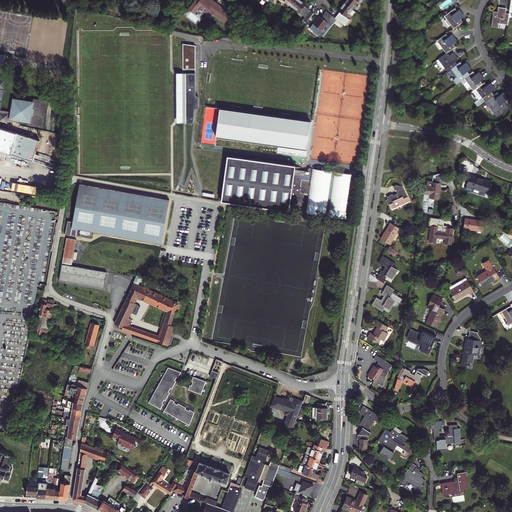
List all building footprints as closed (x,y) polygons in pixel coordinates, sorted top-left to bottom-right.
[(226,12),(227,10),(212,0),(195,0),(189,8),(194,12),(199,5),(207,11),(209,9),(215,14),(220,18),(221,18),(225,21),(230,15),(226,12)] [(302,1),(301,0),(296,0),(292,5),(297,8),(296,9),(305,16),(302,19),(306,22),(314,12),(308,7),(307,8),(304,6),(306,3),(303,0),(302,1)] [(349,12),(352,8),(345,2),(341,7),(341,6),(338,9),(341,12),(339,14),(338,14),(335,17),(344,24),(351,14),(349,12)] [(498,13),(498,11),(494,11),(492,26),(497,27),(498,23),(507,24),(509,15),(509,13),(505,13),(506,8),(502,8),(501,14),(498,13)] [(463,22),(461,18),(460,19),(457,16),(462,12),(460,9),(456,12),(454,9),(445,16),(454,28),(463,22)] [(335,17),(326,10),(324,14),(322,17),(319,15),(309,29),(317,35),(325,25),(326,25),(331,18),(334,21),(336,18),(335,17)] [(455,46),(453,43),(452,44),(450,41),(455,37),(452,34),(448,37),(446,34),(437,41),(446,53),(447,52),(455,46)] [(177,74),(177,124),(195,123),(194,110),(198,106),(198,96),(195,94),(195,46),(183,44),(183,73),(177,74)] [(438,59),(448,72),(457,65),(454,61),(453,62),(451,59),(455,56),(453,53),(450,55),(447,52),(446,53),(438,59)] [(456,84),(464,78),(470,74),(467,71),(466,72),(464,69),(469,65),(466,62),(462,64),(460,62),(457,65),(448,72),(456,84)] [(474,91),(482,84),(480,80),(479,81),(477,78),(481,75),(479,71),(475,74),(473,71),(470,74),(464,78),(474,91)] [(0,121),(7,122),(6,129),(17,130),(19,119),(30,121),(30,120),(33,102),(33,101),(13,98),(12,111),(1,109),(6,77),(0,76),(0,121)] [(486,101),(494,95),(492,91),(490,92),(488,89),(493,85),(491,82),(487,85),(485,82),(482,84),(474,91),(473,92),(479,100),(482,98),(485,102),(486,101)] [(494,95),(486,101),(488,103),(487,107),(489,110),(491,109),(495,113),(501,109),(507,104),(505,101),(503,102),(501,99),(506,96),(503,92),(500,95),(498,92),(494,95)] [(35,102),(33,102),(30,120),(31,120),(32,120),(31,125),(40,126),(45,100),(35,98),(35,102)] [(289,209),(290,199),(301,201),(303,192),(305,193),(308,193),(305,210),(348,216),(355,172),(312,166),(311,170),(295,167),(295,163),(227,153),(220,199),(289,209)] [(439,199),(441,183),(442,174),(432,177),(431,185),(425,184),(423,194),(425,194),(430,195),(429,198),(439,199)] [(487,192),(491,181),(470,174),(467,185),(474,188),(474,190),(484,194),(485,191),(487,192)] [(170,199),(80,183),(73,222),(68,221),(65,234),(76,235),(78,228),(162,243),(170,199)] [(397,185),(394,186),(395,190),(397,189),(398,193),(394,195),(393,194),(387,196),(388,199),(387,200),(389,205),(391,204),(393,209),(410,201),(403,186),(397,185)] [(444,219),(432,217),(429,241),(437,242),(438,238),(445,239),(445,243),(452,244),(455,228),(447,227),(447,225),(443,225),(444,219)] [(483,231),(484,220),(465,218),(463,231),(468,231),(468,229),(483,231)] [(402,231),(391,224),(381,240),(390,246),(398,234),(399,235),(402,231)] [(104,287),(107,271),(74,266),(79,240),(67,238),(60,279),(104,287)] [(395,264),(383,256),(379,264),(386,268),(383,272),(382,271),(377,279),(384,283),(387,277),(393,281),(399,271),(393,268),(395,264)] [(483,286),(499,276),(494,266),(493,267),(489,259),(483,263),(487,270),(477,276),(483,286)] [(450,291),(455,300),(469,292),(470,294),(474,291),(466,277),(462,280),(463,282),(450,291)] [(171,335),(174,326),(171,325),(179,303),(134,282),(115,322),(122,326),(123,327),(122,329),(131,332),(168,344),(171,335)] [(395,290),(388,286),(382,295),(385,297),(382,302),(377,299),(373,305),(383,312),(385,308),(390,311),(396,302),(395,301),(400,304),(403,300),(393,294),(395,290)] [(437,327),(445,309),(440,306),(444,298),(434,294),(429,306),(433,308),(426,322),(437,327)] [(43,299),(42,303),(48,304),(47,309),(48,309),(49,307),(57,310),(58,305),(55,304),(56,300),(50,299),(49,301),(43,299)] [(48,304),(42,303),(39,314),(44,315),(49,316),(51,310),(48,309),(47,309),(48,304)] [(511,307),(511,306),(501,311),(506,320),(505,321),(508,325),(511,322),(511,307)] [(53,311),(51,310),(49,316),(44,315),(41,324),(49,326),(53,311)] [(370,332),(367,337),(378,344),(381,339),(384,341),(389,333),(386,331),(389,327),(378,320),(375,325),(378,326),(373,334),(370,332)] [(98,329),(89,327),(84,348),(85,348),(84,352),(90,354),(91,350),(93,350),(98,329)] [(421,351),(429,355),(437,337),(423,331),(422,334),(412,329),(408,338),(423,345),(421,351)] [(471,330),(470,338),(466,337),(461,364),(472,366),(475,354),(479,355),(481,348),(484,349),(484,346),(483,346),(484,342),(485,342),(485,341),(483,340),(483,338),(479,331),(471,330)] [(392,365),(377,355),(374,359),(379,362),(376,366),(375,365),(368,375),(375,379),(372,382),(377,384),(378,383),(382,384),(385,378),(384,378),(392,365)] [(223,361),(217,359),(213,370),(219,372),(223,361)] [(183,371),(169,367),(149,402),(162,409),(183,371)] [(403,382),(412,387),(415,383),(419,385),(424,375),(427,376),(429,371),(425,369),(418,368),(415,375),(410,372),(411,371),(406,368),(405,369),(403,368),(399,375),(394,390),(398,392),(403,382)] [(208,382),(193,376),(190,390),(203,395),(208,382)] [(75,392),(86,395),(88,388),(89,382),(76,379),(75,383),(69,381),(66,389),(75,392)] [(83,405),(85,400),(86,395),(75,392),(74,397),(76,397),(74,402),(83,405)] [(312,396),(307,394),(304,402),(303,403),(308,405),(312,396)] [(284,427),(293,430),(303,403),(304,402),(295,398),(290,401),(284,398),(284,399),(275,395),(271,406),(280,409),(286,411),(288,416),(284,427)] [(196,412),(170,398),(164,411),(191,424),(196,412)] [(64,406),(66,407),(82,410),(83,405),(74,402),(69,400),(69,404),(66,404),(66,405),(64,405),(64,406)] [(319,407),(314,407),(314,418),(317,418),(317,419),(328,419),(328,408),(327,408),(327,403),(319,403),(319,407)] [(82,410),(66,407),(64,412),(72,413),(82,415),(82,410)] [(360,437),(369,437),(370,436),(371,434),(372,433),(368,431),(375,421),(381,424),(384,420),(364,407),(360,413),(366,417),(360,426),(364,428),(358,436),(360,437)] [(68,418),(71,419),(81,421),(82,415),(72,413),(64,412),(64,417),(68,418)] [(66,425),(70,426),(79,428),(81,421),(71,419),(68,418),(66,425)] [(462,444),(460,429),(458,429),(457,425),(449,426),(450,433),(448,433),(448,435),(441,436),(440,429),(443,428),(443,421),(431,422),(432,429),(434,429),(435,441),(437,441),(438,450),(447,449),(447,444),(455,443),(455,445),(462,444)] [(136,437),(116,428),(111,440),(131,449),(136,437)] [(382,436),(387,440),(391,433),(386,429),(382,436)] [(378,442),(384,445),(385,446),(379,455),(388,461),(397,446),(408,453),(412,447),(407,444),(409,440),(401,435),(400,435),(393,431),(387,440),(382,436),(378,442)] [(325,448),(328,448),(331,441),(318,436),(315,444),(325,448)] [(66,437),(65,446),(72,447),(73,439),(66,437)] [(360,440),(360,449),(368,449),(368,441),(360,440)] [(104,462),(109,454),(99,449),(82,442),(73,500),(81,501),(82,495),(87,462),(87,456),(104,462)] [(326,454),(328,448),(325,448),(315,444),(313,449),(306,446),(304,453),(304,454),(321,460),(324,453),(326,454)] [(255,491),(260,478),(257,477),(262,462),(265,463),(270,450),(260,447),(256,457),(253,455),(248,468),(245,476),(249,478),(245,487),(255,491)] [(64,450),(63,458),(70,459),(71,451),(64,450)] [(0,482),(1,483),(2,479),(3,479),(3,481),(9,482),(11,475),(10,474),(11,473),(11,471),(12,468),(13,467),(13,466),(11,466),(9,464),(11,459),(12,458),(12,456),(10,457),(3,454),(4,453),(2,453),(2,454),(0,453),(0,482)] [(321,460),(304,454),(301,463),(317,469),(321,460)] [(122,463),(112,455),(110,458),(115,462),(120,466),(122,463)] [(63,458),(62,469),(69,470),(70,459),(63,458)] [(207,464),(199,461),(196,470),(196,471),(199,472),(201,473),(212,477),(222,481),(227,483),(229,480),(231,473),(224,470),(215,467),(207,464)] [(270,465),(265,480),(264,484),(272,487),(277,473),(279,468),(280,465),(272,461),(270,465)] [(270,465),(265,463),(262,462),(257,477),(260,478),(265,480),(270,465)] [(301,463),(301,462),(298,471),(320,479),(321,476),(316,473),(317,469),(301,463)] [(120,466),(117,470),(136,483),(137,482),(138,482),(142,477),(122,463),(120,466)] [(293,469),(281,464),(280,465),(279,468),(291,473),(293,469)] [(413,464),(400,484),(405,488),(409,481),(415,485),(414,487),(421,492),(425,487),(423,485),(426,481),(422,478),(424,475),(418,471),(417,472),(415,470),(417,467),(413,464)] [(105,467),(103,465),(99,471),(96,478),(99,479),(103,471),(102,470),(105,467)] [(178,483),(180,481),(176,478),(174,482),(170,488),(160,481),(164,475),(165,475),(169,470),(164,466),(152,482),(155,484),(171,494),(174,490),(178,483)] [(358,480),(356,484),(364,487),(368,478),(365,476),(365,474),(362,473),(362,472),(359,470),(359,469),(355,467),(350,477),(358,480)] [(196,471),(196,470),(191,468),(190,469),(184,485),(178,483),(174,490),(190,496),(191,492),(199,472),(196,471)] [(184,485),(190,469),(188,468),(180,481),(178,483),(184,485)] [(291,473),(279,468),(277,473),(289,478),(291,473)] [(46,499),(49,478),(49,474),(50,474),(38,472),(38,481),(37,482),(40,482),(38,495),(37,498),(46,499)] [(459,481),(442,484),(443,496),(464,492),(463,490),(469,489),(466,475),(468,475),(467,472),(458,474),(459,481)] [(69,498),(72,475),(66,475),(65,483),(62,482),(61,489),(60,489),(59,499),(67,500),(69,498)] [(94,507),(99,499),(92,496),(99,479),(96,478),(87,496),(84,503),(94,507)] [(28,484),(27,494),(38,495),(40,482),(37,482),(38,481),(32,480),(32,484),(28,484)] [(231,511),(232,511),(234,511),(233,511),(234,511),(243,490),(239,488),(241,485),(232,481),(228,491),(222,507),(216,505),(207,502),(203,511),(231,511)] [(302,496),(308,499),(309,496),(310,497),(314,485),(304,482),(303,485),(300,484),(297,491),(303,493),(302,496)] [(150,485),(148,484),(140,493),(146,498),(154,488),(152,487),(150,485)] [(139,492),(127,486),(124,490),(128,492),(135,497),(139,492)] [(192,492),(191,492),(190,496),(200,500),(201,496),(202,494),(193,490),(192,492)] [(347,497),(342,507),(352,511),(359,511),(368,494),(359,491),(354,500),(347,497)] [(302,496),(297,495),(292,509),(300,511),(305,511),(308,504),(307,504),(309,499),(308,499),(302,496)] [(206,498),(205,501),(207,502),(216,505),(218,500),(207,496),(206,498)] [(98,509),(103,511),(109,511),(117,501),(111,497),(108,502),(104,500),(103,501),(98,509)] [(103,501),(99,499),(94,507),(98,509),(103,501)] [(109,511),(115,511),(121,504),(122,502),(118,499),(117,501),(109,511)] [(272,511),(274,506),(266,503),(264,508),(272,511)]
